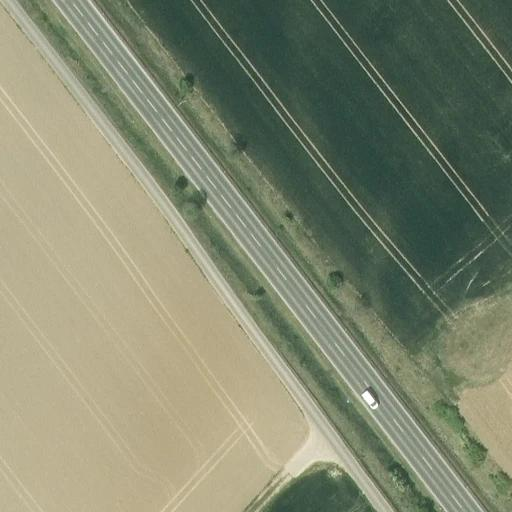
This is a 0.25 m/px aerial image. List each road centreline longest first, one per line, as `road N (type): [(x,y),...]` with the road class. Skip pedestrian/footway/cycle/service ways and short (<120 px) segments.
road 1 (secondary): [(69,0),(463,511)]
road 2 (track): [(379,511),(0,26)]
